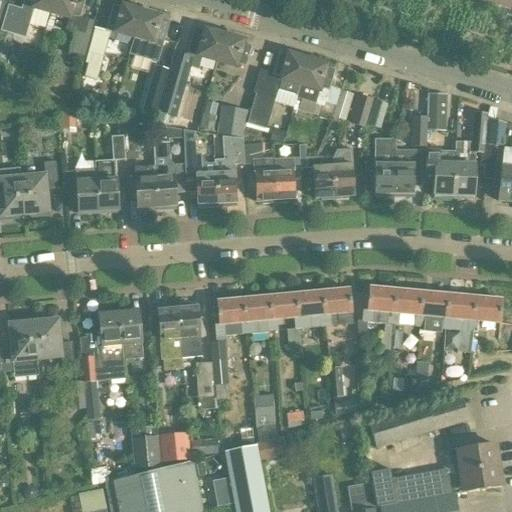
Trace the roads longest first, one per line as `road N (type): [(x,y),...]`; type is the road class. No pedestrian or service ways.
road 1 (residential): [(0,268),(342,239),(511,252)]
road 2 (residential): [(511,89),(198,0)]
